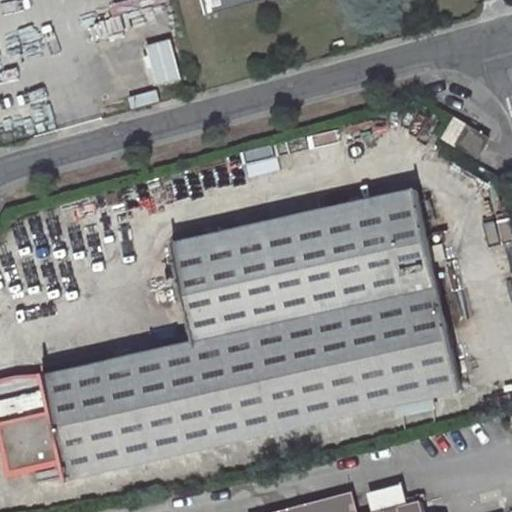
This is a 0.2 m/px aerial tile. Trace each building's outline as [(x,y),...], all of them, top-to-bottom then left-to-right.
[(201,0),(205,13),(250,0),(201,0)] [(450,132),(462,112),(457,109),(445,129),(450,132)] [(463,135),(473,118),(462,112),(450,132),(461,138),(463,135)] [(463,135),(480,146),(491,129),(473,118),(463,135)] [(464,380),(421,184),(178,239),(201,337),(114,356),(112,345),(50,359),(51,369),(0,380),(0,383),(17,459),(65,449),(69,468),(464,380)] [(248,511),(340,511),(359,507),(352,481),(248,508),(248,511)] [(426,507),(421,491),(359,507),(340,511),(511,511),(511,510),(504,511),(446,511),(446,510),(438,511),(434,511),(433,505),(426,507)]
